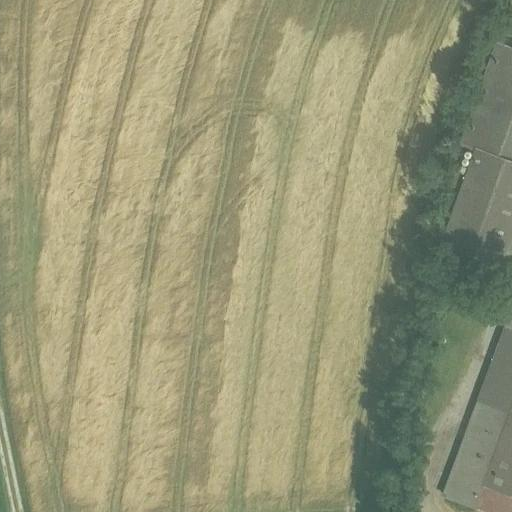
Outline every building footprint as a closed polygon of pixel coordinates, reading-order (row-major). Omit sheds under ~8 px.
[(511,47),(500,43),(463,144),(477,149),(511,161),(511,47)] [(511,232),(511,161),(477,149),(467,175),(463,189),(444,243),(501,264),(511,232)] [(467,175),(457,171),(452,185),(463,189),(467,175)] [(511,317),(446,495),(477,506),(485,484),(511,411),(511,317)] [(511,411),(485,484),(511,493),(511,411)]
